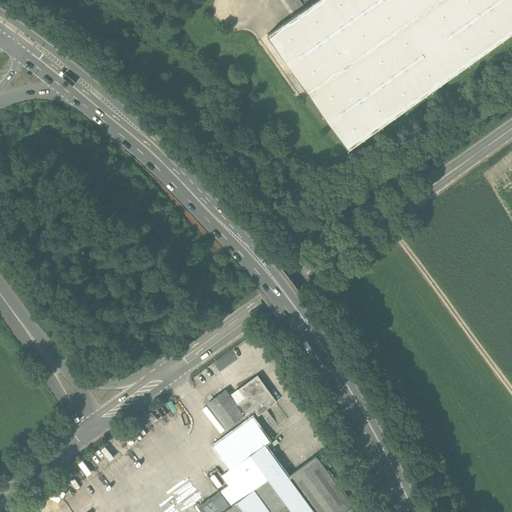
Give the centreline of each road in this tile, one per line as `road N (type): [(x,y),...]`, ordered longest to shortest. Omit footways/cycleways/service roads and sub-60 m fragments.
road 1 (primary): [(413,511),(341,367),(245,234),(145,134),(27,35)]
road 2 (primary): [(77,95),(234,242),(300,322),(335,372),(404,511)]
road 3 (secondary): [(511,128),(168,372)]
road 4 (track): [(511,394),(384,220)]
